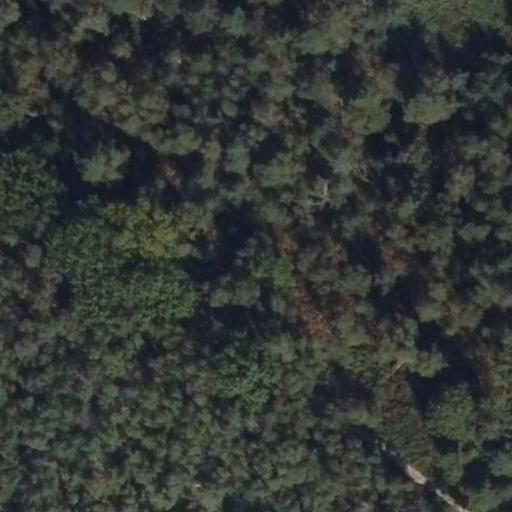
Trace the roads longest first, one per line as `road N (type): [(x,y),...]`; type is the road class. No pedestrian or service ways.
road 1 (track): [(432,511),(0,180)]
road 2 (track): [(327,0),(139,287)]
